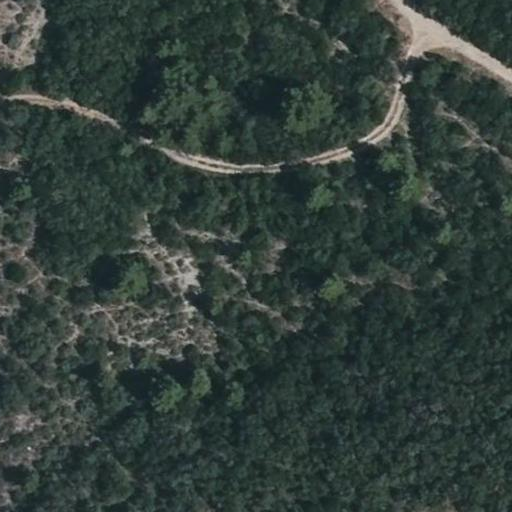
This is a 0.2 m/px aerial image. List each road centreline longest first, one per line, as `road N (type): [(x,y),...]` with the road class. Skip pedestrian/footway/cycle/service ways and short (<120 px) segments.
road 1 (track): [(0,105),(40,96),(240,168),(396,131),(431,31)]
road 2 (track): [(397,0),(431,31),(511,74)]
